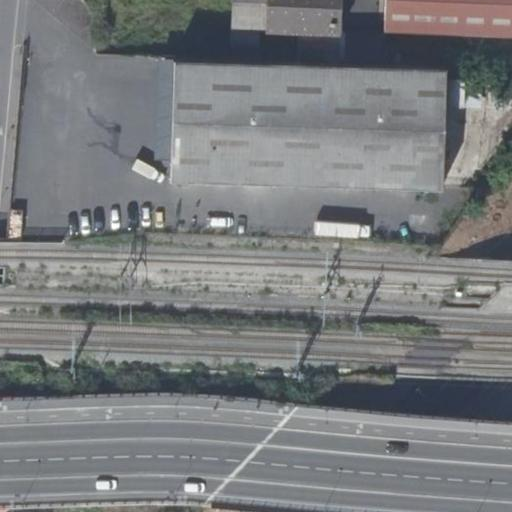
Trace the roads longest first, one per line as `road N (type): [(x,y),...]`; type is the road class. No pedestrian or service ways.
road 1 (tertiary): [(511,456),(187,429),(0,435)]
road 2 (tertiary): [(0,488),(221,485),(511,511)]
